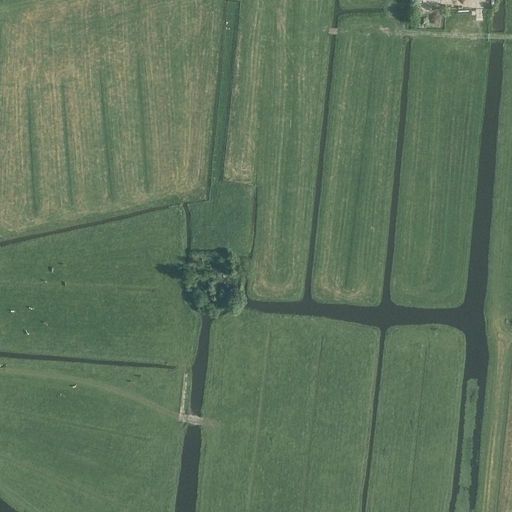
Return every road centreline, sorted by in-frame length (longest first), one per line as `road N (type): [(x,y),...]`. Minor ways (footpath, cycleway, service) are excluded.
road 1 (track): [(181,418),(133,396),(0,370)]
road 2 (track): [(511,37),(323,29)]
road 3 (track): [(215,511),(226,428),(181,418)]
